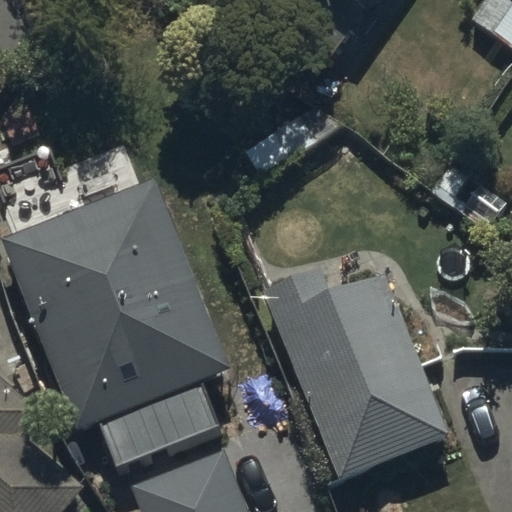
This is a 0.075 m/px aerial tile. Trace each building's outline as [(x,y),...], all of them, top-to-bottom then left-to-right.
[(365,11),(372,0),(225,0),(330,73),(371,15),(365,11)] [(511,0),(502,0),(479,33),(511,57),(511,0)] [(233,376),(158,184),(4,243),(81,441),(106,431),(124,478),(220,440),(200,388),(233,376)] [(454,441),(389,278),(333,301),(322,274),(263,297),(339,487),(454,441)] [(0,511),(71,511),(89,492),(26,439),(43,418),(0,381),(0,511)] [(248,511),(226,457),(135,495),(141,511),(248,511)]
